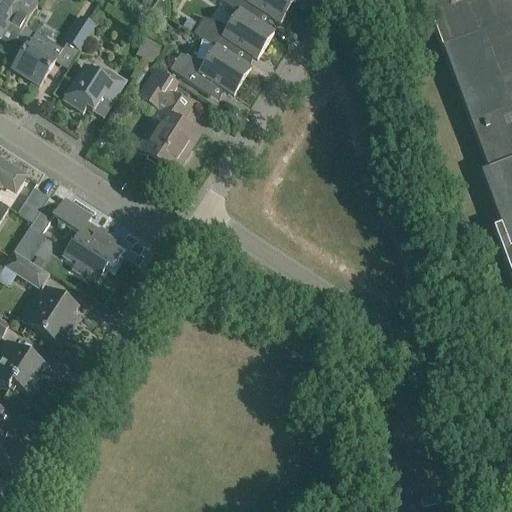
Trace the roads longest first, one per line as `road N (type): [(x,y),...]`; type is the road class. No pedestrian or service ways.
road 1 (residential): [(503,511),(446,378),(203,213)]
road 2 (residential): [(9,511),(183,243)]
road 3 (residential): [(203,213),(341,0)]
road 4 (residential): [(183,243),(0,124)]
